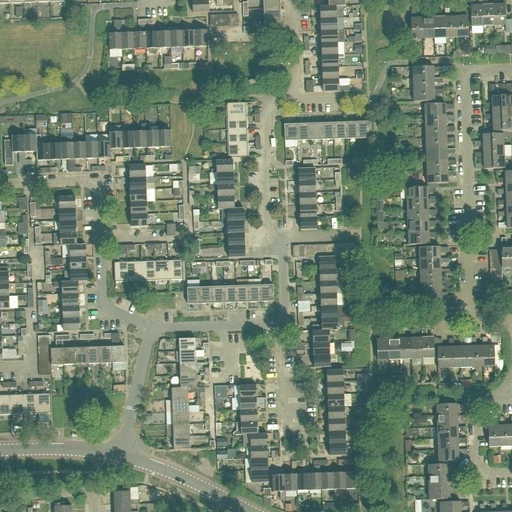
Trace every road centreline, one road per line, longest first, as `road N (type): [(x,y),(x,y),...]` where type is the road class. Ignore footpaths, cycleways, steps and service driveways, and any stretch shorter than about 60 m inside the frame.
road 1 (residential): [(511,320),(478,315),(466,302),(463,82),(472,72),(511,70)]
road 2 (residential): [(279,246),(267,240),(264,102),(297,100)]
road 3 (residential): [(100,242),(99,188),(90,182),(0,184)]
road 4 (residential): [(511,472),(483,473),(473,457),(471,406),(511,383)]
road 5 (tertiary): [(245,511),(120,455)]
road 6 (residential): [(120,455),(151,330)]
road 7 (residential): [(151,330),(278,325)]
road 8 (tertiary): [(120,455),(0,450)]
